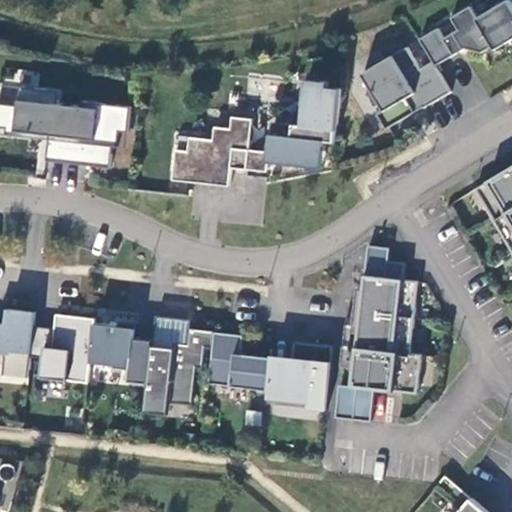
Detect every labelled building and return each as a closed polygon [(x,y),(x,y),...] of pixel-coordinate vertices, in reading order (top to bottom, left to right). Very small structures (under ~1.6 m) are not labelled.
[(439,28),(421,39),(434,61),(437,65),(469,46),(486,50),(509,36),(511,40),(511,39),(511,0),(508,0),(479,17),(472,5),(452,17),(459,29),(445,37),(439,28)] [(437,65),(434,61),(421,68),(409,47),(364,73),(385,110),(379,114),(388,128),(452,92),(437,65)] [(330,87),(331,81),(308,79),(303,125),(273,121),(270,152),(251,149),(254,118),(238,117),(233,168),(249,170),(250,162),(270,164),(270,161),(324,168),(327,141),(336,143),(343,88),(330,87)] [(115,131),(125,132),(128,106),(80,100),(79,106),(55,103),(56,90),(18,86),(16,105),(0,102),(0,126),(1,127),(0,133),(28,137),(29,131),(44,132),(41,160),(105,167),(106,153),(96,152),(97,145),(114,146),(115,131)] [(191,181),(231,185),(233,168),(238,117),(233,116),(232,128),(216,126),(215,139),(191,136),(190,150),(177,149),(174,180),(191,182),(191,181)] [(511,166),(475,188),(511,249),(511,166)] [(391,248),(369,246),(353,385),(340,384),(337,417),(372,421),(376,389),(419,394),(424,354),(412,353),(420,280),(405,279),(407,262),(390,260),(391,248)] [(15,351),(32,352),(36,326),(37,311),(9,308),(7,323),(0,322),(0,352),(7,353),(15,354),(15,351)] [(46,357),(43,377),(89,382),(92,362),(96,322),(97,318),(59,314),(57,328),(55,346),(47,346),(46,357)] [(149,383),(150,375),(153,345),(154,340),(137,338),(138,323),(120,321),(119,325),(96,322),(92,362),(113,364),(113,369),(131,370),(130,381),(149,383)] [(57,328),(36,326),(32,352),(32,355),(46,357),(47,346),(55,346),(57,328)] [(240,329),(216,327),(216,331),(214,349),(210,383),(270,390),(273,357),(237,353),(240,329)] [(153,401),(193,405),(196,379),(191,379),(192,367),(204,369),(206,348),(214,349),(216,331),(191,328),(189,344),(176,342),(175,352),(165,352),(166,346),(153,345),(150,375),(156,376),(153,401)] [(335,346),(295,341),(293,360),(273,357),(270,390),(269,396),(310,400),(310,407),(327,410),(335,346)] [(7,353),(4,378),(29,381),(32,355),(32,352),(15,351),(15,354),(7,353)] [(460,511),(489,511),(473,498),(460,511)]
